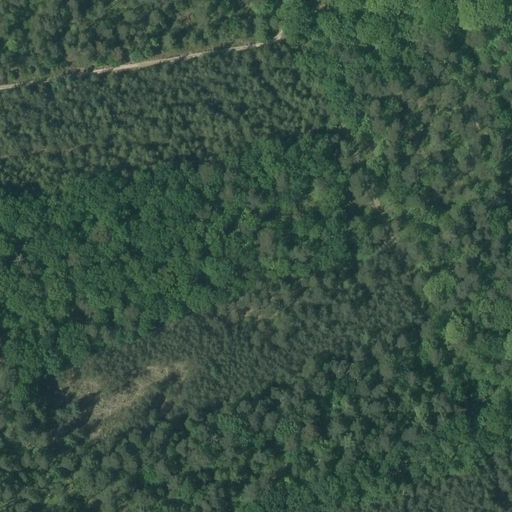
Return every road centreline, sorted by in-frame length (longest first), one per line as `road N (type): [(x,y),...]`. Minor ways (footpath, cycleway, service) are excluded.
road 1 (track): [(304,511),(479,440),(303,35)]
road 2 (track): [(0,94),(158,70),(303,35)]
road 3 (track): [(303,35),(488,0)]
